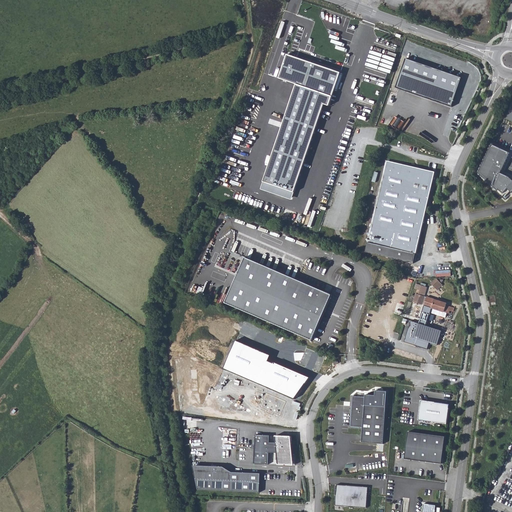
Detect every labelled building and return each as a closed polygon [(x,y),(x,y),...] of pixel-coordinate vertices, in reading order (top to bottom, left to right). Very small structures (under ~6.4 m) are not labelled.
[(329,29),(336,32),(341,18),(334,15),(329,29)] [(329,29),(325,41),(339,46),(343,34),(336,32),(329,29)] [(277,79),(288,83),(288,85),(294,87),(295,84),(335,99),(344,75),(285,55),(277,79)] [(408,59),(397,88),(453,107),(464,78),(408,59)] [(480,172),(502,193),(508,187),(511,190),(511,178),(509,176),(502,173),(510,152),(493,143),(480,172)] [(397,172),(398,169),(425,174),(435,172),(400,165),(386,161),(384,168),(397,172)] [(378,208),(375,207),(366,242),(367,242),(414,253),(415,254),(435,172),(425,174),(398,169),(397,172),(384,168),(380,187),(383,187),(378,208)] [(414,253),(367,242),(365,252),(412,263),(414,253)] [(332,295),(244,257),(225,302),(312,340),(332,295)] [(431,283),(437,290),(443,285),(436,278),(431,283)] [(417,289),(413,301),(422,304),(427,286),(416,283),(414,288),(417,289)] [(424,306),(432,308),(449,313),(450,311),(453,312),(454,307),(447,305),(447,302),(427,296),(424,305),(424,306)] [(432,308),(424,306),(419,323),(411,321),(404,341),(428,348),(430,342),(438,345),(442,331),(426,326),(432,308)] [(365,397),(353,396),(350,426),(363,427),(362,442),(383,444),(386,406),(365,405),(365,397)] [(450,404),(421,400),(419,419),(447,424),(450,404)] [(448,437),(411,431),(407,458),(444,463),(448,437)] [(270,436),(255,435),(254,459),(260,459),(260,464),(269,464),(269,452),(277,453),(278,465),(294,465),(291,436),(276,436),(276,443),(270,442),(270,436)] [(208,471),(233,472),(223,467),(193,465),(198,490),(207,490),(208,471)] [(233,472),(208,471),(207,490),(260,492),(261,473),(233,472)] [(370,489),(339,487),(338,506),(369,508),(370,489)]
